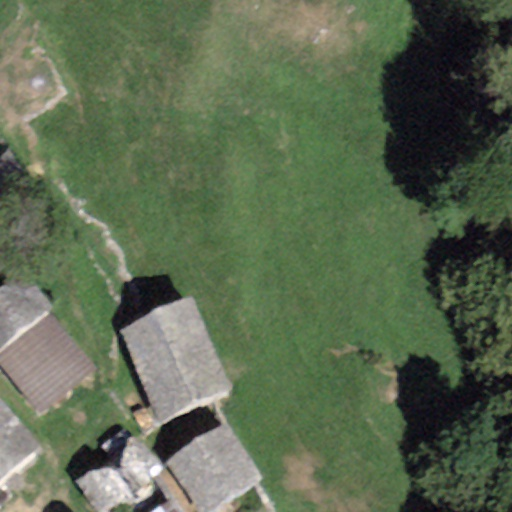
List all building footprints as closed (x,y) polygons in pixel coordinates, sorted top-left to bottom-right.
[(6,153),(0,156),(0,252),(49,222),(6,153)] [(189,310),(120,341),(153,414),(222,384),(189,310)] [(48,313),(0,349),(0,373),(37,423),(97,377),(48,313)] [(0,480),(35,456),(0,405),(0,480)] [(222,431),(160,473),(185,511),(246,511),(267,498),(222,431)] [(124,441),(71,480),(93,511),(139,511),(163,495),(124,441)]
